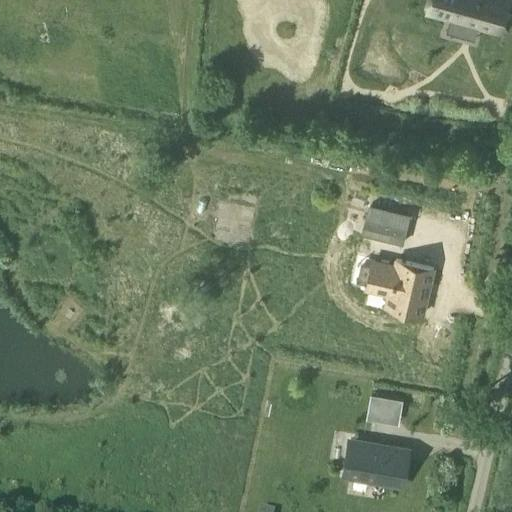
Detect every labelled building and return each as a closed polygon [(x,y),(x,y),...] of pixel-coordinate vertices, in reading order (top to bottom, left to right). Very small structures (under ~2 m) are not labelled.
[(432,0),(429,11),(449,17),(478,25),(497,30),(505,0),(432,0)] [(371,218),(366,242),(395,248),(400,224),(371,218)] [(372,261),(366,290),(385,294),(382,306),(420,314),(430,267),(404,262),(392,259),(391,265),(372,261)] [(370,395),(366,418),(378,420),(382,397),(370,395)] [(400,485),(406,450),(350,440),(344,475),(400,485)] [(501,498),(499,507),(510,510),(511,500),(501,498)]
